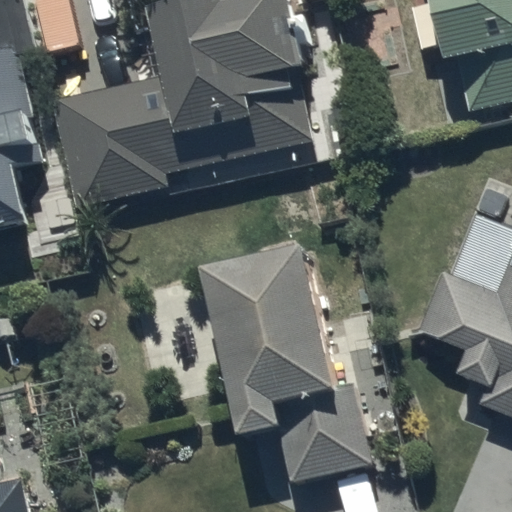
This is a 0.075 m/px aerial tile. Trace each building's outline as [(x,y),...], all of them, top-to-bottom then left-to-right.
[(0,0),(0,233),(27,228),(14,172),(42,165),(18,62),(38,58),(24,0),(0,0)] [(56,103),(76,211),(171,193),(168,180),(316,153),(288,3),(230,14),(227,0),(220,0),(149,14),(162,83),(56,103)] [(511,0),(429,0),(440,66),(462,63),(470,113),(511,106),(511,0)] [(307,255),(200,280),(239,449),(279,440),(290,486),(373,467),(355,389),(339,393),(307,255)] [(511,262),(498,297),(443,274),(430,305),(417,336),(469,358),(458,382),(488,395),(483,407),(511,418),(511,262)] [(0,511),(27,511),(23,487),(0,491),(0,511)]
